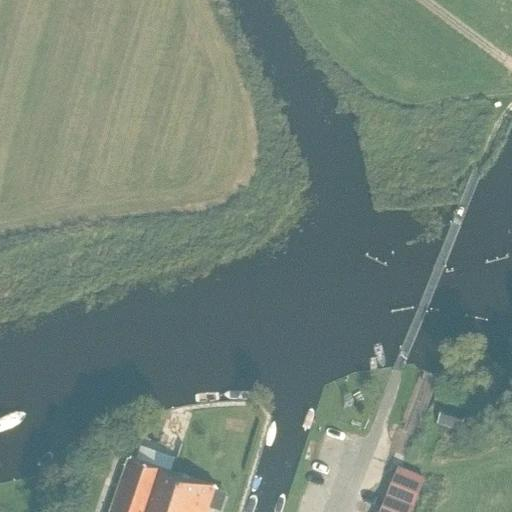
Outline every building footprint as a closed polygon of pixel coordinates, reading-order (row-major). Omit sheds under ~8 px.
[(460,435),(465,420),(441,412),(435,426),(460,435)] [(209,511),(216,493),(127,463),(110,511),(209,511)] [(416,499),(423,481),(398,471),(391,489),(416,499)] [(412,511),(416,499),(391,489),(386,500),(412,511)] [(91,511),(94,502),(84,499),(79,511),(91,511)] [(411,511),(412,511),(386,500),(382,511),(381,511),(411,511)]
